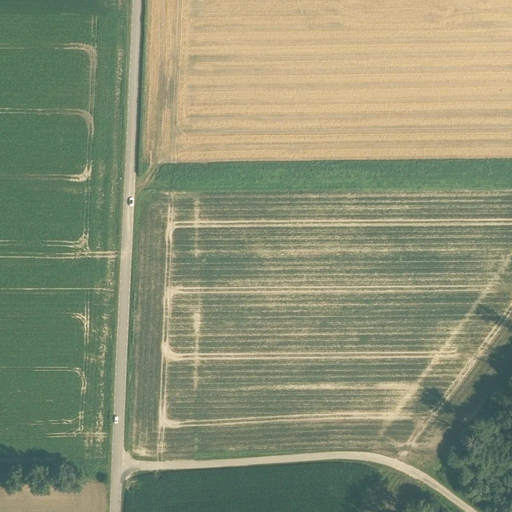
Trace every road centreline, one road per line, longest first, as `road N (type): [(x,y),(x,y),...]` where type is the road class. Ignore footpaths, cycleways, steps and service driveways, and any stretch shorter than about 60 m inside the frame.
road 1 (tertiary): [(117,470),(138,0)]
road 2 (unclassified): [(466,511),(394,463),(357,455),(117,470)]
